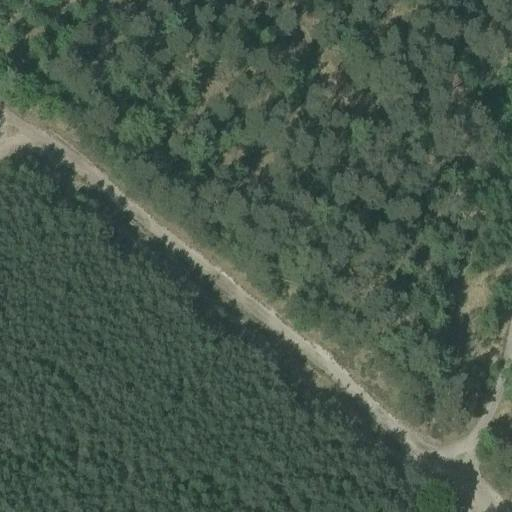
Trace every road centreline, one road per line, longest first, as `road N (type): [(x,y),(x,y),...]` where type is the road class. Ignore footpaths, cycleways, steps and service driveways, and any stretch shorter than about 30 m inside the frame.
road 1 (track): [(12,131),(95,180),(460,486)]
road 2 (track): [(511,333),(460,486)]
